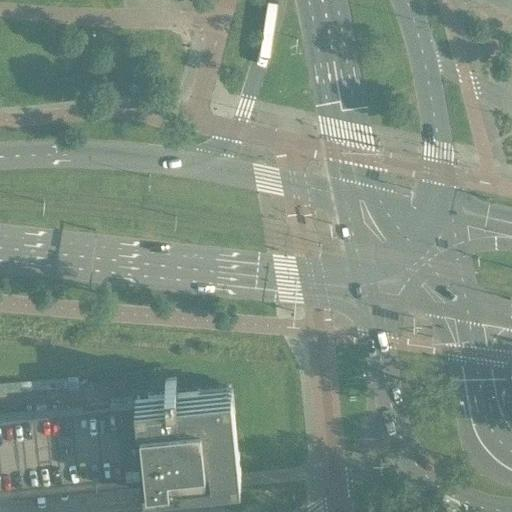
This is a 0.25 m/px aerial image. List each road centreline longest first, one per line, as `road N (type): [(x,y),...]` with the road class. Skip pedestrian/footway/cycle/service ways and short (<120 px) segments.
road 1 (secondary): [(0,253),(370,290)]
road 2 (secondary): [(448,213),(422,38),(405,0)]
road 3 (secondary): [(306,0),(339,103),(356,198)]
road 4 (secondary): [(203,167),(0,158)]
road 5 (secondary): [(274,0),(272,37),(243,109),(203,167)]
road 6 (secondary): [(390,408),(407,454),(431,482),(511,511)]
road 7 (secondary): [(511,452),(480,417),(451,304)]
road 8 (secondary): [(356,198),(203,167)]
road 9 (unclassified): [(390,408),(361,464),(313,511)]
